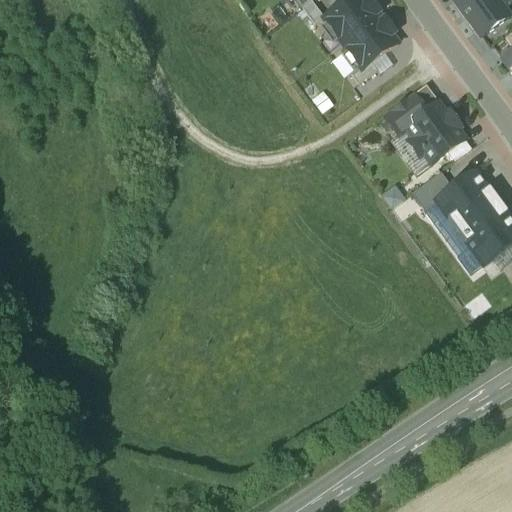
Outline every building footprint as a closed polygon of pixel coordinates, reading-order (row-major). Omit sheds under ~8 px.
[(291,0),(302,14),(312,6),(320,0),(291,0)] [(323,23),(342,50),(382,21),(369,2),(366,5),(362,0),(354,0),(324,23),(323,23)] [(509,21),(493,0),(460,0),(454,5),(482,41),(509,21)] [(314,30),(323,23),(324,23),(312,6),(302,14),(314,30)] [(382,21),(342,50),(361,74),(362,76),(372,69),(398,49),(391,40),(395,38),(382,21)] [(511,56),(503,63),(511,75),(508,77),(511,82),(511,56)] [(372,69),(362,76),(361,74),(352,81),(358,89),(377,76),(372,69)] [(405,132),(426,117),(422,111),(413,99),(384,120),(398,140),(406,134),(405,132)] [(426,117),(405,132),(406,134),(414,144),(409,148),(419,161),(423,158),(432,169),(447,158),(464,145),(456,134),(459,131),(449,118),(446,120),(437,109),(430,115),(426,117)] [(409,148),(414,144),(406,134),(398,140),(390,146),(415,180),(432,169),(423,158),(419,161),(409,148)] [(465,145),(464,145),(447,158),(454,168),(472,154),(465,145)] [(452,193),(443,200),(445,203),(451,212),(443,218),(457,236),(499,205),(489,192),(488,194),(475,177),(452,193)] [(445,203),(443,200),(452,193),(441,178),(412,199),(425,217),(436,209),(445,203)] [(443,218),(451,212),(445,203),(436,209),(443,218)] [(499,205),(457,236),(483,271),(511,249),(511,226),(506,219),(508,218),(499,205)]
